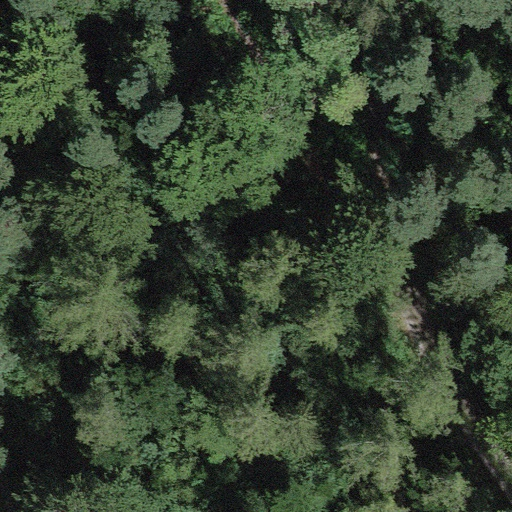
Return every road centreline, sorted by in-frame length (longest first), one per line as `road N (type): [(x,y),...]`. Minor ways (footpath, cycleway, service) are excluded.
road 1 (track): [(227,0),(420,346)]
road 2 (track): [(420,346),(362,0)]
road 3 (track): [(420,346),(511,484)]
